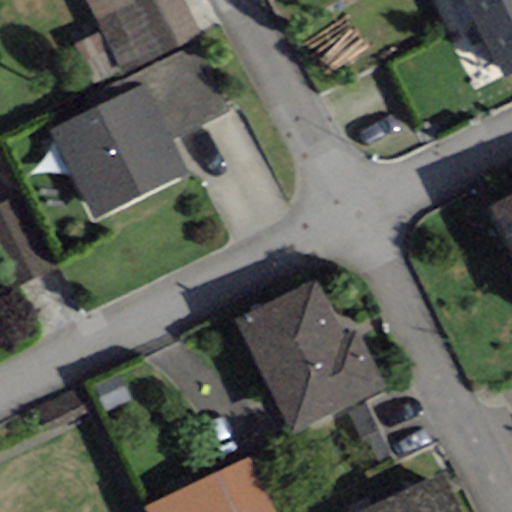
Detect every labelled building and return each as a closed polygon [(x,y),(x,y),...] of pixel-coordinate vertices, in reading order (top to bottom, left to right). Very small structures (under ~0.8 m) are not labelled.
[(82,0),(116,72),(199,33),(183,0),(82,0)] [(511,0),(466,0),(506,79),(511,75),(511,0)] [(101,92),(108,107),(143,90),(170,144),(233,113),(198,44),(101,92)] [(170,144),(143,90),(108,107),(54,133),(96,219),(185,175),(170,144)] [(0,204),(0,249),(17,286),(53,270),(19,195),(0,204)] [(511,198),(486,213),(511,262),(511,198)] [(235,321),(293,435),(384,389),(353,328),(341,335),(313,281),(235,321)] [(275,511),(249,458),(145,508),(146,511),(275,511)] [(460,511),(441,473),(360,511),(460,511)]
